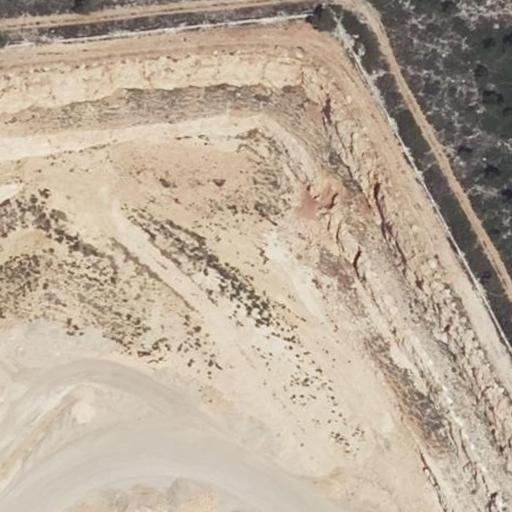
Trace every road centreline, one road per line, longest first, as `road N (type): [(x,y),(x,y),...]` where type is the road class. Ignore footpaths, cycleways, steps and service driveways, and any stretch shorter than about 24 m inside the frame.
road 1 (track): [(351,0),(373,14),(511,288)]
road 2 (track): [(0,25),(244,0)]
